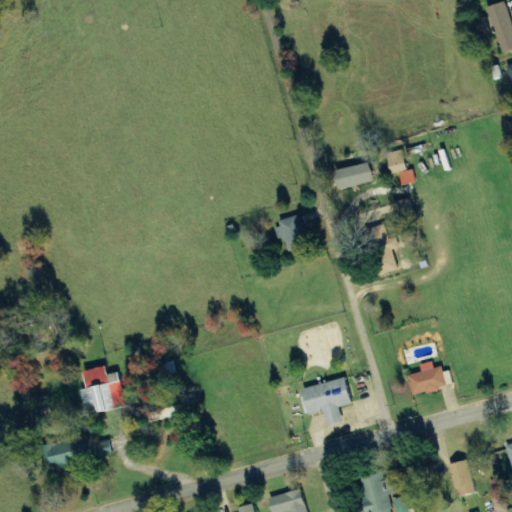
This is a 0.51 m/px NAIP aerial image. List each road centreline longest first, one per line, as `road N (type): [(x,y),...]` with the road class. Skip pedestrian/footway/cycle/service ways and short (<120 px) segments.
road 1 (residential): [(391,438),(260,0)]
road 2 (residential): [(128,511),(511,402)]
